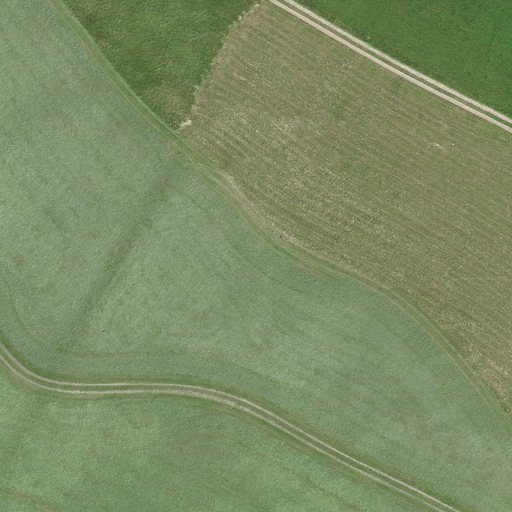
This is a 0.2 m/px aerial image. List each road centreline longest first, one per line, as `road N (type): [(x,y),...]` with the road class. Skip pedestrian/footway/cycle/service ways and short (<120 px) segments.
road 1 (track): [(0,348),(41,383),(219,395),(450,511)]
road 2 (track): [(279,0),(511,125)]
